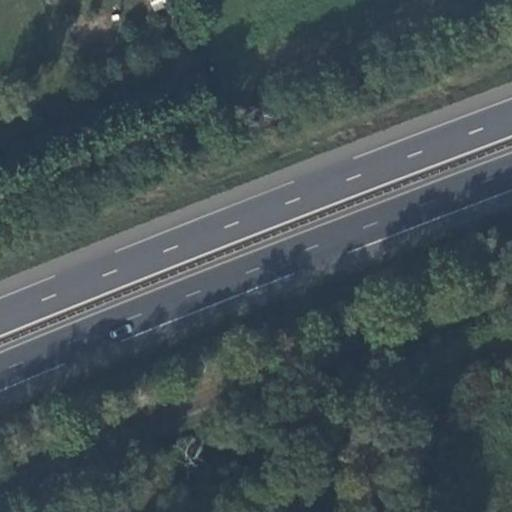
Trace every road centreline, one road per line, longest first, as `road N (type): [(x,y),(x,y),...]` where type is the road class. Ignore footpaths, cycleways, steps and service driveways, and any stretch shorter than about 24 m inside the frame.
road 1 (unclassified): [(0,500),(511,288)]
road 2 (trunk): [(0,379),(511,174)]
road 3 (trunk): [(511,121),(0,320)]
